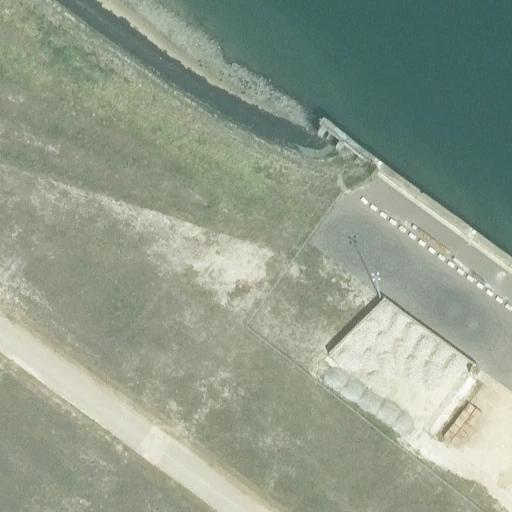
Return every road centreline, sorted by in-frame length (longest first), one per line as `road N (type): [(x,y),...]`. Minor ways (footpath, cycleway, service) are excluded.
road 1 (unknown): [(0,98),(311,205),(422,257),(511,315)]
road 2 (unclassified): [(235,511),(0,340)]
